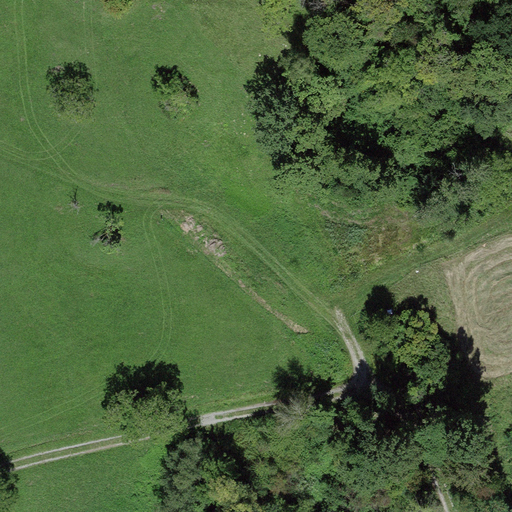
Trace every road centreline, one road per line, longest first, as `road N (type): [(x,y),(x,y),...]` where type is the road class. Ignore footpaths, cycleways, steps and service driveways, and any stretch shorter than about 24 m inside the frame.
road 1 (track): [(0,469),(381,382)]
road 2 (track): [(381,382),(340,325),(346,298),(511,211)]
road 3 (track): [(381,382),(412,418),(453,511)]
